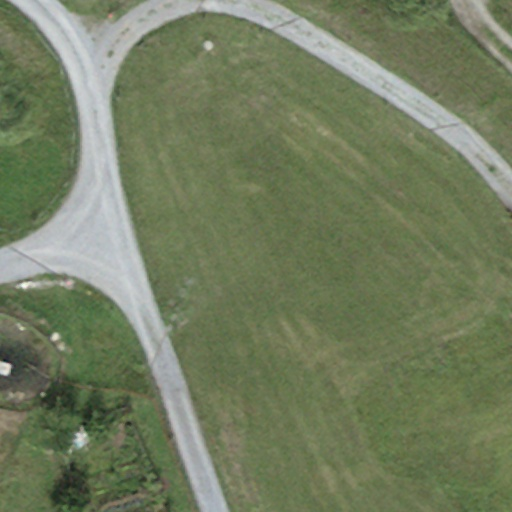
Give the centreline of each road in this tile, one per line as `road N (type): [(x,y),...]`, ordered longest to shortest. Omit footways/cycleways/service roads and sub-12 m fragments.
road 1 (track): [(35,0),(47,7),(92,99),(107,235),(225,511)]
road 2 (track): [(511,194),(461,134),(289,25),(222,0)]
road 3 (track): [(193,0),(136,19),(92,99)]
